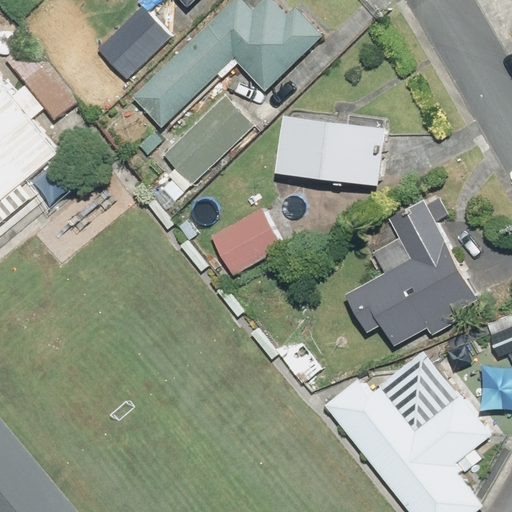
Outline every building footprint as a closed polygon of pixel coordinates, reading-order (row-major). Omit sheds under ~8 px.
[(154,0),(152,0),(104,46),(136,79),(185,31),(154,0)] [(171,148),(203,181),(265,120),(272,128),(301,100),(286,85),(341,33),(313,4),(304,12),(291,0),(271,0),(270,0),(240,0),(144,93),(185,134),(171,148)] [(84,102),(31,38),(22,46),(8,29),(0,35),(0,50),(60,122),(84,102)] [(0,219),(69,163),(0,78),(0,219)] [(300,108),(295,165),(398,175),(403,118),(300,108)] [(500,299),(449,191),(408,211),(417,230),(386,245),(396,267),(360,284),(392,350),(500,299)] [(277,201),(222,229),(244,271),(299,243),(277,201)] [(511,321),(489,333),(500,358),(511,352),(511,321)] [(303,334),(281,349),(305,384),(327,368),(303,334)] [(368,373),(326,406),(409,511),(483,511),(487,509),(455,469),(495,438),(425,350),(379,386),(368,373)] [(75,511),(0,418),(0,511),(75,511)]
